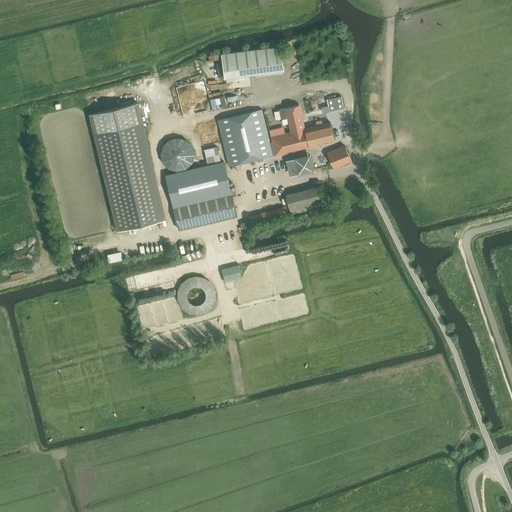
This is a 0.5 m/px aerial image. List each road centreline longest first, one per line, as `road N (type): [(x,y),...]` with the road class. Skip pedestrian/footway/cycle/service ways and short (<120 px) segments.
road 1 (unclassified): [(511,497),(445,331),(374,195)]
road 2 (unknown): [(511,397),(459,241),(469,226),(511,215)]
road 3 (track): [(243,197),(339,174),(366,177),(374,195)]
